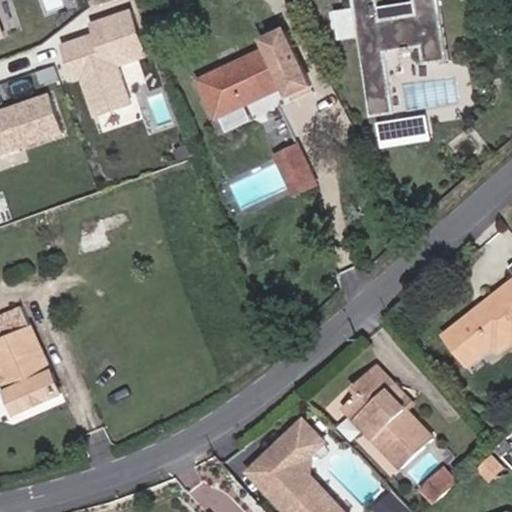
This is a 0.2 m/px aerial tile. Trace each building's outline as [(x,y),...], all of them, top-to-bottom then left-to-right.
[(450,61),(439,0),(414,0),(417,14),(383,19),(379,0),(354,0),(374,117),(398,114),(388,53),(423,47),(426,65),(450,61)] [(60,44),(74,82),(81,79),(93,116),(117,108),(132,103),(119,67),(148,57),(130,8),(87,23),(90,33),(60,44)] [(220,118),(287,86),(292,95),(313,85),(287,30),(266,41),(270,49),(203,82),(220,118)] [(0,108),(0,155),(62,134),(48,92),(0,108)] [(96,116),(102,130),(123,122),(117,108),(96,116)] [(430,139),(427,118),(383,125),(387,146),(430,139)] [(319,184),(301,146),(287,153),(305,191),(319,184)] [(305,191),(287,153),(280,156),(298,194),(305,191)] [(511,283),(447,335),(471,365),(495,346),(500,352),(511,342),(511,283)] [(62,394),(23,306),(0,315),(0,370),(19,413),(62,394)] [(411,412),(390,389),(396,384),(379,366),(354,389),(360,394),(346,408),(404,469),(436,439),(411,412)] [(417,406),(396,384),(390,389),(411,412),(417,406)] [(345,511),(311,475),(311,454),(324,441),(305,421),(280,445),(285,451),(274,461),(269,455),(250,473),(287,511),(345,511)] [(492,481),(506,469),(495,457),(481,470),(492,481)] [(459,483),(447,470),(442,475),(454,488),(459,483)] [(437,503),(454,488),(442,475),(425,490),(437,503)]
